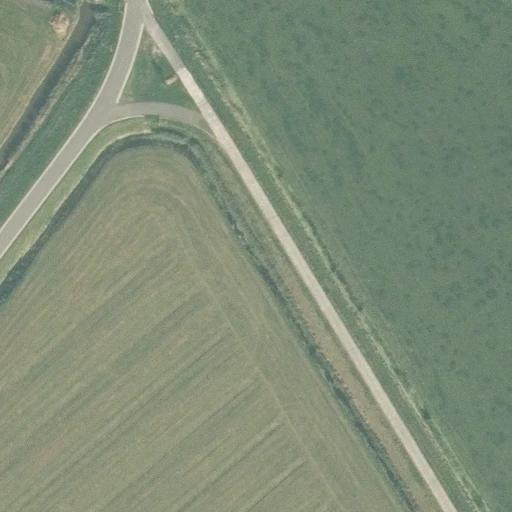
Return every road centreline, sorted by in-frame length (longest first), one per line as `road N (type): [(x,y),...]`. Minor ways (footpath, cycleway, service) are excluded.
road 1 (unclassified): [(219,130),(443,511)]
road 2 (tertiary): [(94,121),(0,244)]
road 3 (unclassified): [(135,4),(219,130)]
road 4 (unclassified): [(219,130),(160,108),(94,121)]
road 5 (tertiary): [(135,4),(121,65),(94,121)]
